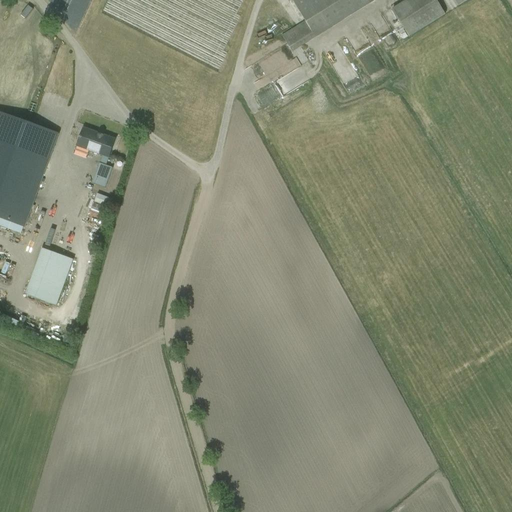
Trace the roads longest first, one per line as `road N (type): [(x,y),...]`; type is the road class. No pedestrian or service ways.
road 1 (track): [(220,511),(170,320),(209,174)]
road 2 (unclassified): [(209,174),(138,122),(40,0)]
road 3 (unclassified): [(209,174),(261,0)]
